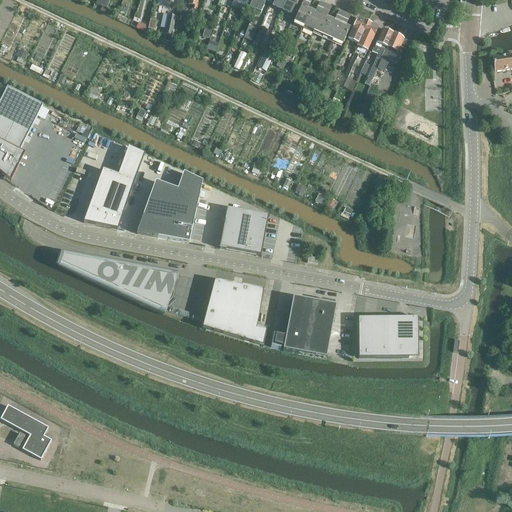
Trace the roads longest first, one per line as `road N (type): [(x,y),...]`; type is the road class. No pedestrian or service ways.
road 1 (unclassified): [(0,190),(87,237),(461,301)]
road 2 (primary): [(426,426),(332,416),(203,385),(143,364),(0,289)]
road 3 (residential): [(461,301),(463,336),(433,511)]
road 4 (residential): [(470,103),(473,211),(469,287),(461,301)]
road 5 (unclassified): [(0,472),(164,508)]
